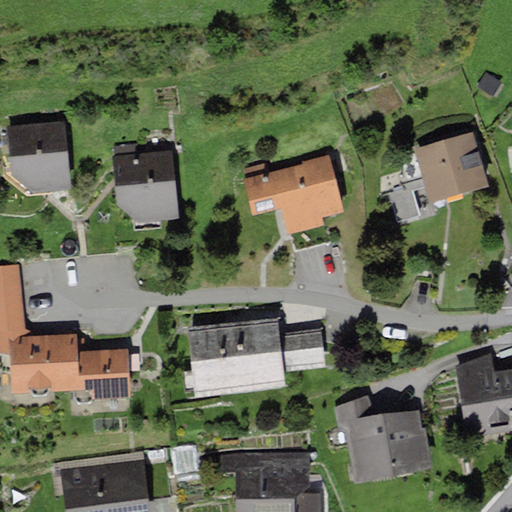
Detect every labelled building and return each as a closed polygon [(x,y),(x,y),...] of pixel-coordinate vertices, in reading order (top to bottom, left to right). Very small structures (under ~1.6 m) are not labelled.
[(10,174),(29,188),(46,187),(67,186),(63,123),(7,126),(10,174)] [(453,137),(410,149),(425,200),(485,183),(470,132),(453,137)] [(116,204),(135,218),(173,215),(169,152),(113,156),(114,181),(116,204)] [(269,173),(266,162),(242,168),(245,178),(241,179),(250,213),(279,206),(286,233),(325,224),(323,216),(342,211),(328,154),(304,160),(305,164),(269,173)] [(19,265),(0,266),(0,351),(10,351),(12,393),(90,389),(91,398),(130,396),(128,345),(85,348),(84,336),(75,337),(75,332),(33,334),(32,329),(25,326),(19,265)] [(238,322),(187,327),(194,394),(282,385),(280,368),(323,364),(319,328),(279,332),(278,318),(238,322)] [(511,368),(491,371),(489,353),(454,368),(464,435),(511,428),(511,368)] [(368,393),(334,407),(337,428),(344,427),(351,478),(430,467),(425,427),(419,428),(416,408),(371,415),(368,393)] [(320,511),(320,492),(308,492),(307,452),(218,455),(218,474),(233,473),(233,511),(320,511)] [(141,461),(59,470),(63,511),(146,511),(144,487),(141,461)]
